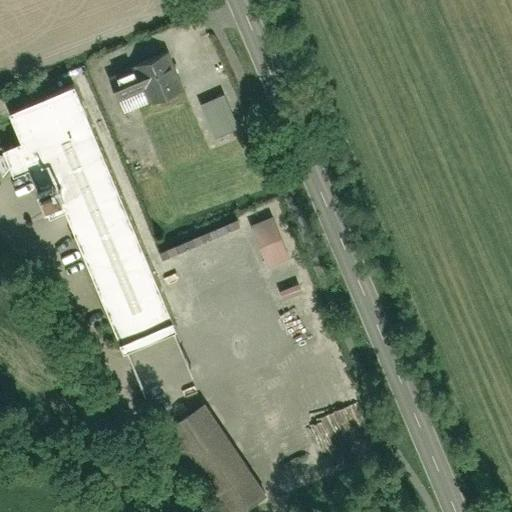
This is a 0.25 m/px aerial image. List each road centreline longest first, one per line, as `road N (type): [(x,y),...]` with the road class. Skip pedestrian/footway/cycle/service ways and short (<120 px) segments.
road 1 (tertiary): [(452,511),(235,0)]
road 2 (residential): [(203,511),(152,454),(0,234)]
